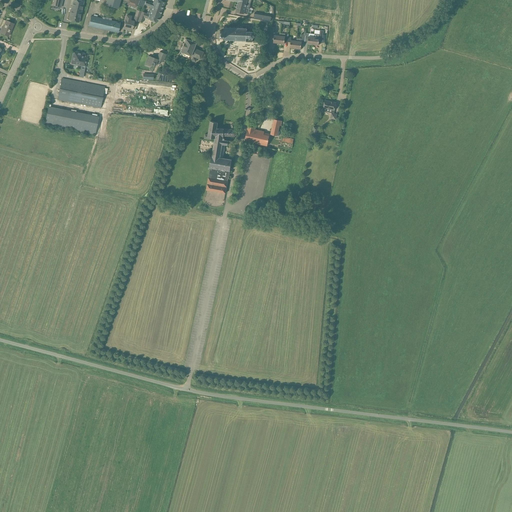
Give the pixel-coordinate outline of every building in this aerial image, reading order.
[(84,1),(78,0),(73,0),(69,20),(79,23),(81,13),(84,1)] [(121,0),(106,0),(105,5),(118,9),(121,0)] [(145,4),(151,6),(162,10),(165,2),(158,0),(154,0),(153,3),(143,0),(139,0),(138,5),(143,7),(145,4)] [(246,4),(244,4),(238,2),(236,11),(236,12),(244,14),(244,12),(248,13),(248,12),(251,12),(252,10),(249,9),(245,8),(246,4)] [(151,6),(149,10),(150,10),(149,14),(159,17),(162,10),(151,6)] [(140,17),(144,18),(147,19),(156,22),(158,21),(159,18),(142,11),(140,17)] [(255,13),(254,19),(270,21),(271,15),(255,13)] [(132,31),(134,21),(130,20),(131,16),(127,15),(126,19),(125,19),(123,29),(132,31)] [(109,20),(91,16),(89,26),(118,32),(120,23),(110,20),(109,20)] [(13,23),(6,20),(3,27),(2,26),(0,31),(0,32),(8,36),(11,29),(13,23)] [(249,26),(243,26),(243,27),(242,27),(242,28),(239,28),(239,27),(238,27),(238,28),(235,28),(235,27),(234,27),(234,28),(231,28),(231,27),(230,27),(230,28),(227,27),(227,26),(226,26),(226,27),(224,27),(223,27),(224,28),(224,31),(221,30),(220,36),(223,36),(223,39),(223,40),(224,40),(226,40),(226,41),(226,40),(230,40),(230,41),(230,40),(234,40),(234,41),(234,40),(238,40),(238,41),(239,41),(239,40),(242,40),(242,42),(242,40),(246,41),(246,42),(252,42),(253,39),(253,38),(254,36),(255,37),(256,36),(255,36),(255,34),(256,33),(255,33),(253,32),(253,31),(252,31),(253,28),(249,28),(249,26)] [(314,37),(313,45),(319,45),(319,42),(324,42),(325,35),(323,35),(323,31),(320,30),(319,35),(314,34),(314,37)] [(297,38),(295,48),(301,49),(302,44),(305,44),(305,41),(306,35),(306,33),(305,33),(303,34),(303,35),(302,35),(302,39),(297,38)] [(290,48),(295,48),(297,38),(296,41),(291,40),(291,37),(288,37),(288,35),(287,42),(291,42),(290,48)] [(196,43),(185,38),(180,51),(193,56),(191,61),(195,62),(197,58),(200,59),(203,52),(196,49),(197,48),(194,46),(196,43)] [(74,53),(72,63),(81,65),(80,71),(84,71),(85,66),(87,58),(83,57),(84,54),(80,53),(74,52),(74,53)] [(166,54),(160,52),(157,59),(148,56),(144,66),(150,68),(151,66),(154,67),(156,63),(159,64),(160,61),(163,62),(166,54)] [(105,87),(62,78),(57,99),(101,108),(105,87)] [(331,113),(330,119),(336,120),(337,114),(334,114),(336,103),(325,100),(323,108),(324,108),(323,111),(331,113)] [(99,116),(48,106),(44,124),(95,135),(99,116)] [(282,121),(274,119),(271,135),(278,137),(280,126),(281,126),(282,121)] [(218,123),(210,121),(207,135),(204,134),(204,139),(211,140),(211,137),(214,138),(210,167),(210,170),(206,190),(226,194),(228,181),(227,181),(228,179),(228,178),(229,171),(230,171),(232,159),(220,157),(222,144),(228,145),(228,141),(227,140),(227,139),(225,139),(224,138),(223,138),(223,136),(224,136),(227,136),(227,137),(227,136),(231,136),(231,137),(231,136),(234,136),(235,137),(235,136),(237,134),(237,135),(237,134),(237,131),(235,129),(235,128),(234,129),(235,124),(231,124),(231,129),(224,129),(224,128),(217,128),(218,123)] [(255,144),(259,131),(259,130),(255,130),(255,128),(248,126),(245,141),(255,144)] [(259,130),(259,131),(255,144),(267,147),(270,134),(264,133),(264,132),(259,130)]
